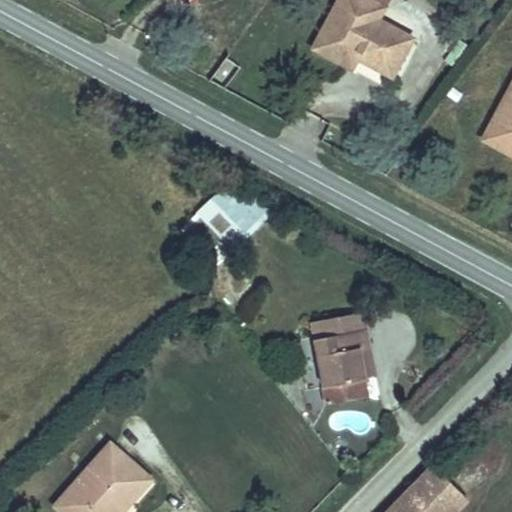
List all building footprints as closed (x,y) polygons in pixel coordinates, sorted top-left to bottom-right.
[(342,0),(315,51),(351,71),(357,60),(389,77),(408,42),(373,26),(380,13),(355,0),(342,0)] [(228,86),(236,63),(221,57),(212,80),(228,86)] [(511,100),(489,143),(511,153),(511,100)] [(210,204),(198,217),(220,238),(232,225),(210,204)] [(220,238),(198,217),(179,236),(215,270),(233,252),(220,238)] [(366,329),(313,340),(322,388),(365,380),(360,350),(370,348),(366,329)] [(181,417),(195,404),(170,377),(156,390),(181,417)] [(122,511),(147,484),(112,453),(59,511),(122,511)] [(433,466),(388,511),(453,511),(466,499),(433,466)]
